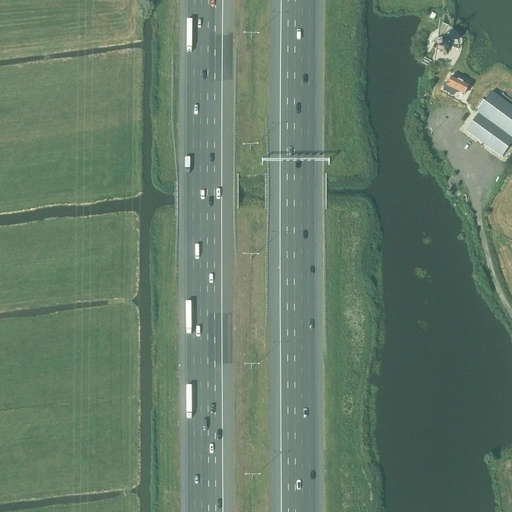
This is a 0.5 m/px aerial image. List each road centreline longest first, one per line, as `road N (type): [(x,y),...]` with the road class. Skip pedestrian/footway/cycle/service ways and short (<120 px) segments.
road 1 (motorway): [(205,0),(204,511)]
road 2 (motorway): [(298,511),(299,0)]
